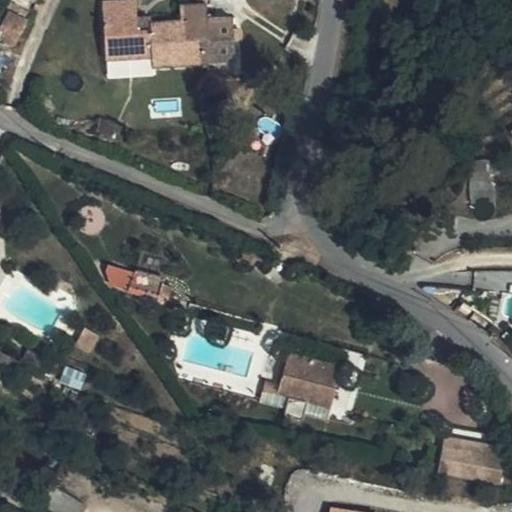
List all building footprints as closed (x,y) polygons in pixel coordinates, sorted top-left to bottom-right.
[(94,2),(95,48),(118,48),(118,52),(144,52),(144,61),(200,60),(200,59),(227,59),(226,15),(199,15),(199,0),(172,0),(172,15),(142,15),(142,23),(128,24),(128,10),(128,1),(94,2)] [(142,23),(142,15),(142,10),(128,10),(128,24),(142,23)] [(106,117),(85,111),(81,125),(102,132),(106,117)] [(491,188),(490,157),(474,157),(474,188),(491,188)] [(511,289),(511,269),(487,270),(488,291),(511,289)] [(266,341),(256,372),(271,376),(278,345),(266,341)] [(271,376),(256,372),(254,382),(324,402),(334,361),(278,345),(271,376)] [(64,362),(59,376),(82,384),(86,368),(64,362)] [(446,414),(444,423),(470,427),(471,418),(446,414)] [(470,427),(444,423),(442,437),(482,443),(485,421),(471,418),(470,427)] [(380,511),(326,503),(324,511),(380,511)]
